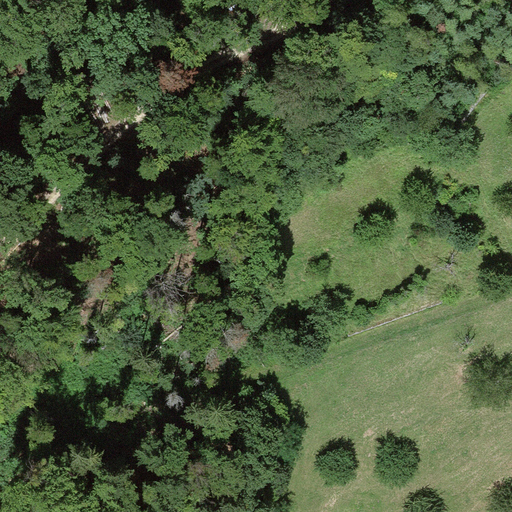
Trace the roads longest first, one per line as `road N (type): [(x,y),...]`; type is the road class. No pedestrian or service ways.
road 1 (track): [(0,251),(68,172),(172,84),(339,0)]
road 2 (track): [(511,285),(240,385)]
